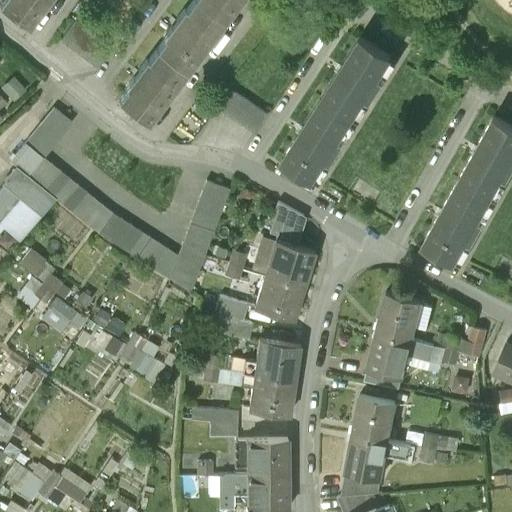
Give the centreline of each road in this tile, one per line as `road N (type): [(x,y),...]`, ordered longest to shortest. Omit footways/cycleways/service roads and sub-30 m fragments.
road 1 (residential): [(304,511),(315,343),(354,232)]
road 2 (residential): [(353,5),(247,170)]
road 3 (residential): [(484,85),(393,251)]
road 4 (residential): [(257,0),(148,147)]
road 5 (residential): [(353,5),(484,85)]
road 6 (residential): [(393,251),(511,313)]
road 7 (residential): [(167,0),(90,102)]
road 8 (residential): [(247,170),(354,232)]
